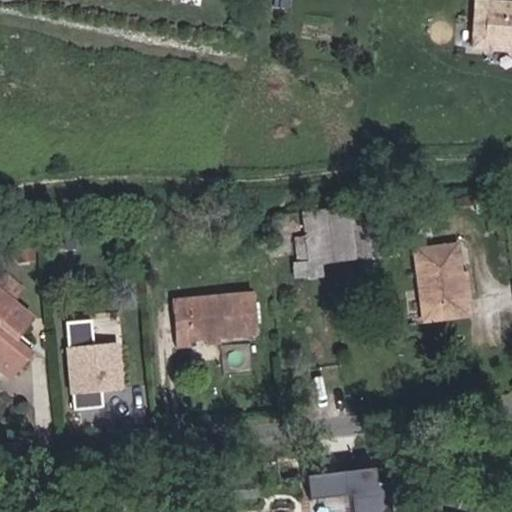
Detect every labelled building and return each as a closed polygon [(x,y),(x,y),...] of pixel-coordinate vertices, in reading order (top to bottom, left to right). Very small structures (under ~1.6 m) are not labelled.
[(511,3),(474,0),(470,52),(511,54),(511,3)] [(381,213),(299,220),(306,281),(318,280),(316,266),(391,259),(389,235),(383,235),(381,213)] [(281,221),(267,222),(268,256),(283,255),(281,221)] [(50,243),(51,258),(75,257),(74,241),(50,243)] [(447,246),(409,252),(419,324),(463,317),(461,301),(467,300),(463,275),(451,277),(447,246)] [(0,295),(0,371),(6,376),(28,349),(15,337),(29,320),(0,295)] [(164,304),(165,318),(179,317),(181,342),(198,341),(213,340),(249,337),(244,298),(164,304)] [(101,389),(128,386),(122,339),(101,341),(98,317),(65,321),(75,408),(103,405),(101,389)] [(181,342),(179,317),(165,318),(168,353),(182,352),(181,342)] [(199,350),(214,349),(213,340),(198,341),(199,350)] [(384,511),(381,466),(302,471),(304,496),(348,493),(348,511),(384,511)]
